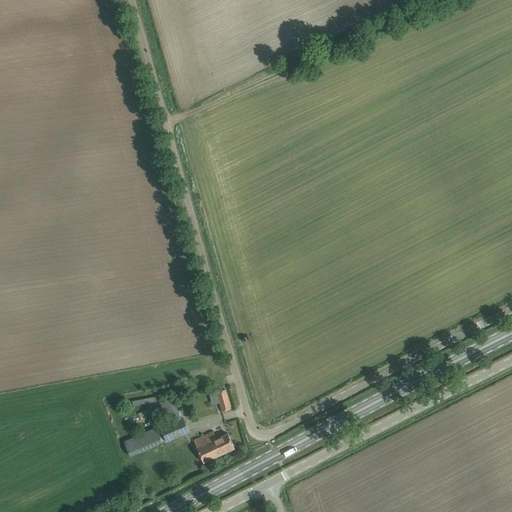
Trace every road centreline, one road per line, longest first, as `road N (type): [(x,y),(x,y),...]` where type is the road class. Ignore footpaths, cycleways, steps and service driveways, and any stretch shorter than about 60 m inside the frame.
road 1 (unclassified): [(260,435),(250,424),(131,0)]
road 2 (primary): [(162,511),(511,332)]
road 3 (track): [(444,0),(166,122)]
road 4 (unclassified): [(260,435),(511,310)]
road 5 (unclassified): [(270,484),(511,362)]
